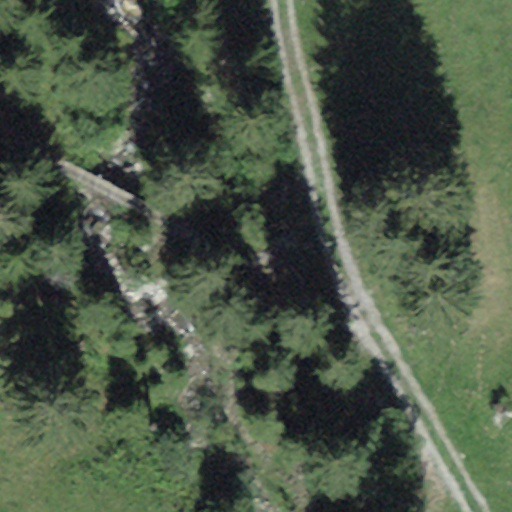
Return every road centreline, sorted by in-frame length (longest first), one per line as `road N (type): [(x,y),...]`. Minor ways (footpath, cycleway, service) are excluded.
road 1 (track): [(477,511),(363,317),(329,237)]
road 2 (track): [(329,237),(282,0)]
